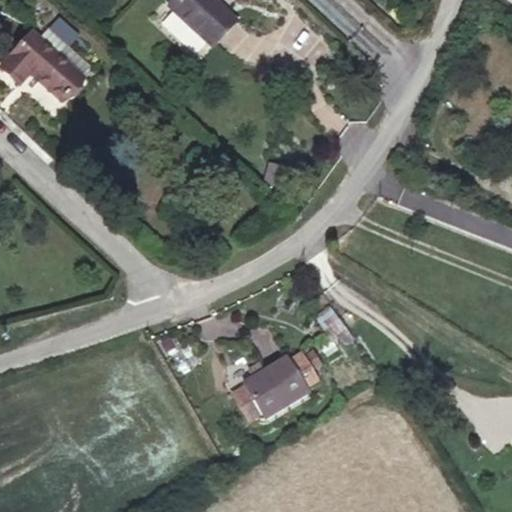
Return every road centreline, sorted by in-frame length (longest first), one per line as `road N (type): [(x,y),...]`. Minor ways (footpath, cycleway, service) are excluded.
road 1 (residential): [(171,304),(231,283),(312,229),(361,176),(422,75),(446,0)]
road 2 (residential): [(171,304),(0,139)]
road 3 (residential): [(0,360),(171,304)]
